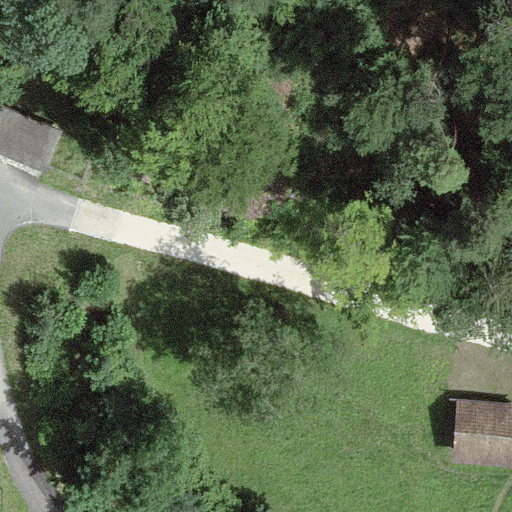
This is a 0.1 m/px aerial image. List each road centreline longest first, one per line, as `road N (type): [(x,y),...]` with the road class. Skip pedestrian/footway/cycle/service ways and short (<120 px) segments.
road 1 (track): [(511,336),(100,220),(0,200)]
road 2 (track): [(56,511),(17,446),(0,362)]
